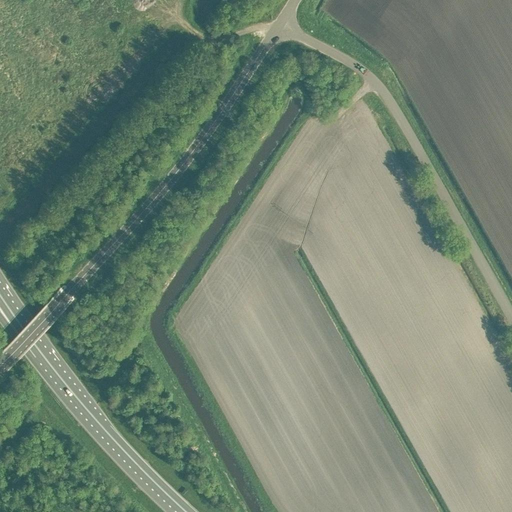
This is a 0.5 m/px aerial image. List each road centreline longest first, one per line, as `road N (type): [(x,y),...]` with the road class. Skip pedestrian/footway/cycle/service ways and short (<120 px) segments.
road 1 (unclassified): [(0,365),(181,160),(280,22)]
road 2 (unclassified): [(511,317),(387,100),(280,22)]
road 3 (trunk): [(185,511),(111,438),(22,328)]
